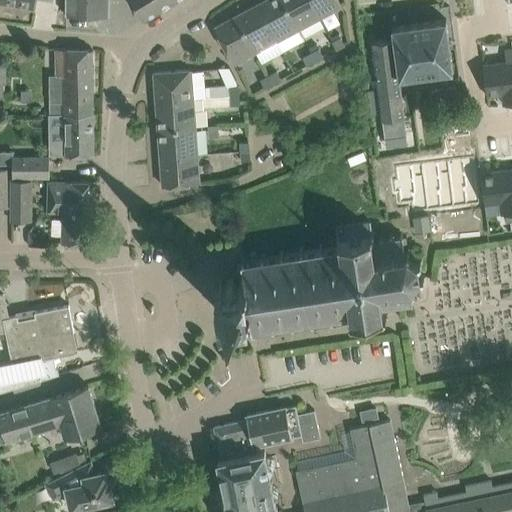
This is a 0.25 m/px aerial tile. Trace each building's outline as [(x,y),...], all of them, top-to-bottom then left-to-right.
[(174,0),(65,0),(65,14),(109,14),(109,0),(132,0),(143,18),(174,0)] [(277,40),(298,29),(282,0),(263,0),(257,3),(277,40)] [(309,0),(282,0),(298,29),(319,18),(309,0)] [(341,6),(339,3),(337,0),(309,0),(319,18),(341,6)] [(256,52),(277,40),(257,3),(236,15),(256,52)] [(234,63),(256,52),(236,15),(214,26),(234,63)] [(453,70),(446,19),(392,26),(394,38),(372,41),(384,136),(406,133),(399,77),(453,70)] [(336,49),(345,44),(341,36),(332,41),(336,49)] [(60,100),(48,100),(48,113),(65,113),(93,113),(92,49),(64,48),(64,51),(58,51),(60,100)] [(315,60),(323,56),(319,48),(311,53),(315,60)] [(307,65),(315,60),(311,53),(303,57),(307,65)] [(511,102),(511,60),(483,64),(487,96),(502,94),(503,104),(511,102)] [(156,101),(193,98),(205,97),(203,69),(154,72),(156,101)] [(273,83),(281,78),(277,71),(268,75),(273,83)] [(265,87),(273,83),(268,75),(261,79),(265,87)] [(231,95),(239,95),(239,85),(230,86),(231,95)] [(231,95),(232,105),(240,104),(239,95),(231,95)] [(158,129),(195,126),(193,98),(156,101),(158,129)] [(441,99),(434,100),(435,108),(443,106),(441,99)] [(434,100),(426,101),(427,109),(435,108),(434,100)] [(65,113),(66,154),(93,153),(93,113),(65,113)] [(217,123),(207,124),(208,138),(218,137),(217,123)] [(160,157),(197,154),(195,126),(158,129),(160,157)] [(241,150),(250,150),(249,141),(240,141),(241,150)] [(242,160),(250,160),(250,159),(250,150),(241,150),(242,160)] [(162,185),(200,182),(197,154),(160,157),(162,185)] [(49,176),(49,156),(12,156),(13,177),(49,176)] [(453,208),(447,160),(421,164),(427,211),(453,208)] [(427,211),(421,164),(394,167),(396,180),(393,180),(394,194),(397,193),(399,204),(410,203),(412,213),(427,211)] [(511,211),(511,175),(511,172),(502,173),(502,169),(481,172),(485,204),(499,202),(501,213),(511,211)] [(93,181),(66,181),(49,180),(48,209),(65,210),(65,218),(92,219),(93,181)] [(11,194),(31,195),(31,181),(11,181),(11,194)] [(31,220),(31,195),(11,194),(11,220),(31,220)] [(393,215),(392,204),(384,205),(385,216),(393,215)] [(65,218),(63,218),(62,243),(92,243),(92,219),(65,218)] [(419,276),(425,277),(426,274),(420,272),(419,263),(423,261),(421,257),(417,260),(409,254),(410,249),(408,248),(405,253),(402,235),(402,234),(399,234),(400,237),(392,238),(392,235),(389,236),(390,238),(382,239),(382,237),(379,237),(379,240),(372,241),(371,236),(374,231),(371,230),(370,221),(336,227),(337,235),(334,238),(340,241),(340,245),(323,248),(323,243),(319,244),(320,249),(304,251),(303,246),(299,247),(300,252),(284,254),(283,249),(280,249),(280,255),(265,257),(264,252),(260,252),(261,258),(245,260),(244,255),(241,256),(241,261),(237,261),(237,265),(242,264),(243,276),(239,277),(240,281),(237,282),(233,277),(228,278),(226,284),(223,284),(222,280),(218,280),(219,285),(218,285),(218,286),(214,287),(214,290),(218,290),(221,307),(217,308),(218,311),(222,311),(222,312),(223,312),(224,316),(228,315),(227,311),(244,309),(245,313),(249,312),(251,324),(247,325),(247,328),(252,328),(253,332),(256,332),(255,327),(272,325),(272,330),(276,330),(275,325),(291,323),(292,327),(296,326),(295,322),(311,320),(312,324),(315,324),(314,319),(330,316),(331,321),(335,321),(334,316),(351,313),(351,317),(349,321),(352,323),(354,319),(381,315),(385,318),(387,316),(383,312),(382,308),(390,307),(390,310),(393,309),(393,307),(400,306),(400,308),(403,308),(402,305),(410,304),(410,307),(413,306),(413,304),(418,303),(416,290),(413,285),(419,276)] [(456,237),(455,226),(447,227),(448,238),(456,237)] [(483,234),(482,226),(471,227),(472,235),(483,234)] [(0,390),(48,376),(35,311),(34,311),(35,316),(18,319),(17,314),(8,316),(3,294),(0,294),(0,330),(4,329),(10,361),(0,362),(0,390)] [(55,367),(53,356),(78,351),(78,349),(75,350),(71,332),(74,331),(69,304),(35,311),(48,376),(58,373),(56,367),(55,367)] [(101,426),(88,385),(0,412),(0,442),(60,424),(64,438),(101,426)] [(300,424),(299,418),(297,413),(296,404),(286,406),(286,405),(246,414),(247,419),(253,445),(292,437),(292,436),(302,434),(300,424)] [(320,437),(319,429),(314,409),(310,410),(312,421),(300,424),(302,434),(303,441),(320,437)] [(299,418),(300,424),(312,421),(310,410),(297,413),(299,418)] [(249,452),(253,445),(247,419),(214,426),(221,458),(249,452)] [(425,501),(408,504),(390,419),(350,428),(356,457),(296,469),(304,511),(511,511),(511,482),(492,486),(491,480),(465,485),(466,492),(438,498),(437,491),(424,494),(425,501)] [(285,511),(281,509),(278,509),(275,495),(279,489),(272,485),(265,448),(249,452),(221,458),(217,458),(228,511),(285,511)] [(78,453),(65,457),(68,468),(81,464),(78,453)] [(46,482),(54,497),(68,493),(71,508),(113,498),(112,495),(115,492),(113,486),(110,484),(108,477),(106,477),(105,471),(94,473),(91,460),(46,482)]
